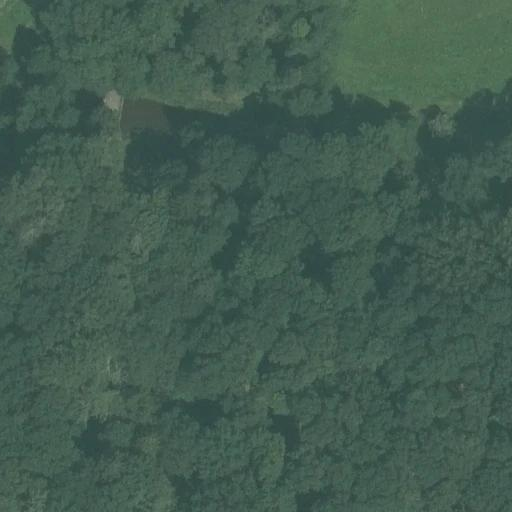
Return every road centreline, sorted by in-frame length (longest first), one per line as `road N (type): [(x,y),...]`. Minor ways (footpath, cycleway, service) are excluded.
road 1 (track): [(0,469),(91,284),(105,147)]
road 2 (track): [(129,0),(106,95),(105,147)]
